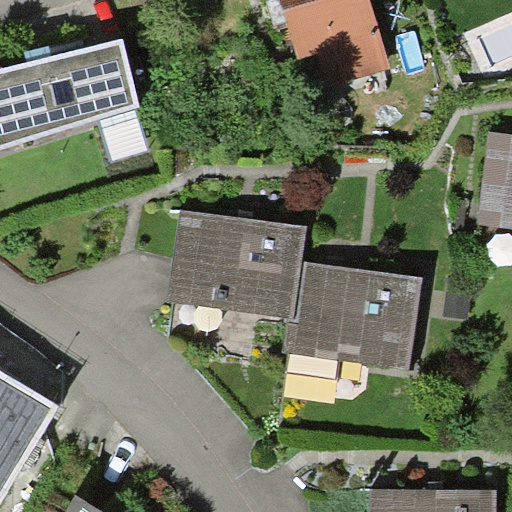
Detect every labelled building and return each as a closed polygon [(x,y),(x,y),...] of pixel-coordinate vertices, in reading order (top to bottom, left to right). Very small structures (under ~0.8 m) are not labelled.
[(370,0),(279,0),(299,66),(319,60),(328,91),(392,72),(370,0)] [(124,46),(0,78),(0,160),(141,115),(124,46)] [(511,137),(492,135),(479,228),(511,232),(511,137)] [(309,231),(182,213),(169,306),(288,323),(296,325),(304,265),(309,231)] [(424,282),(304,265),(296,325),(288,323),(284,356),(412,375),(424,282)] [(0,493),(50,410),(0,380),(0,493)] [(499,511),(500,495),(371,494),(371,511),(499,511)] [(93,511),(76,502),(69,511),(93,511)]
